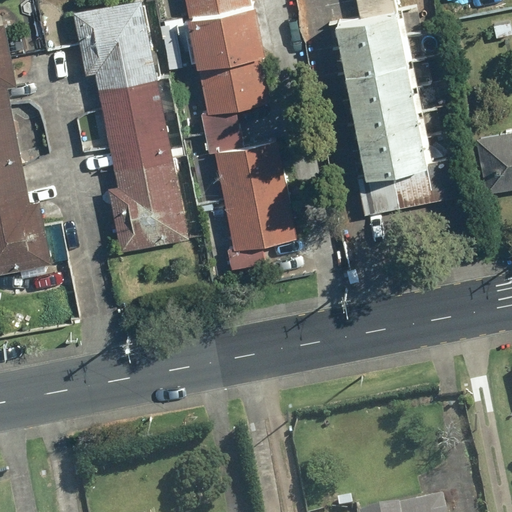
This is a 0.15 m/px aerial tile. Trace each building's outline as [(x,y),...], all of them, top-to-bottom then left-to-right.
[(190,236),(140,0),(135,0),(77,12),(89,74),(97,73),(121,187),(109,189),(122,250),(190,236)] [(250,0),(185,0),(188,16),(160,20),(168,66),(198,61),(206,109),(200,110),(207,149),(219,147),(236,244),(228,246),(232,270),(267,264),(264,245),(298,239),(280,138),(244,144),(238,107),(271,101),(263,57),(269,56),(260,5),(252,6),(250,0)] [(397,8),(335,20),(364,175),(426,163),(397,8)] [(0,272),(20,268),(21,276),(47,270),(45,263),(53,262),(40,199),(32,200),(9,87),(19,85),(6,24),(0,25),(0,272)] [(511,127),(476,134),(486,190),(511,184),(511,127)] [(443,511),(441,501),(383,511),(443,511)]
